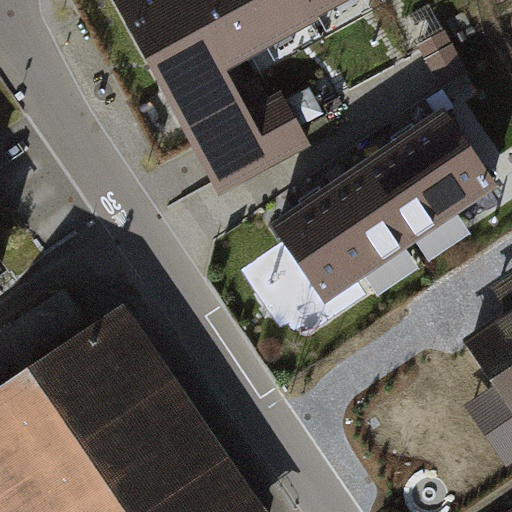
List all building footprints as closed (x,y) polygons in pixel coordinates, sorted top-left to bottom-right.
[(244,60),(211,0),(122,0),(174,97),(244,60)] [(315,22),(302,0),(211,0),(244,60),(315,22)] [(355,0),(302,0),(315,22),(355,0)] [(310,143),(281,89),(190,139),(219,192),(310,143)] [(496,181),(444,105),(359,163),(411,239),(496,181)] [(411,239),(359,163),(274,221),(326,297),(411,239)] [(511,301),(511,316),(476,340),(511,396),(511,272),(499,281),(511,301)] [(257,511),(129,320),(0,406),(0,497),(10,511),(257,511)]
